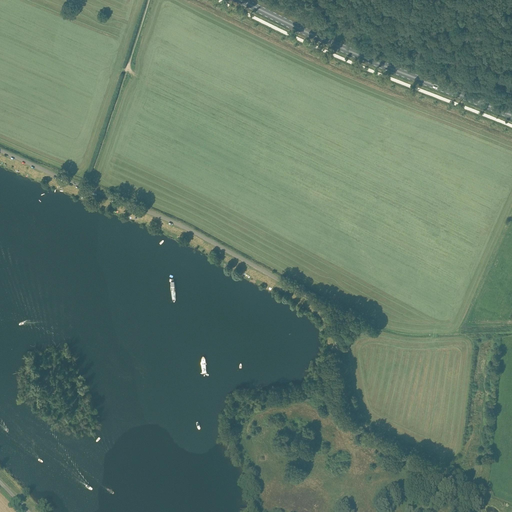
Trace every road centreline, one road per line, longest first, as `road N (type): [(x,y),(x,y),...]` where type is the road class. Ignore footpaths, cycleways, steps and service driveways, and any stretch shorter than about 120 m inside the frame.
road 1 (unclassified): [(459,511),(448,471),(353,415),(331,318),(311,295),(191,229),(0,149)]
road 2 (primary): [(511,115),(240,0)]
road 3 (track): [(85,187),(147,0)]
